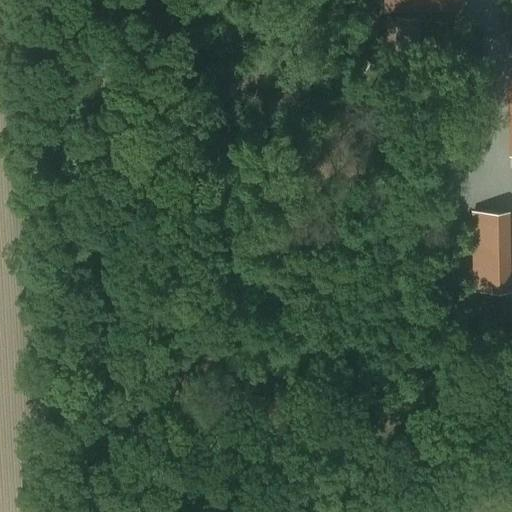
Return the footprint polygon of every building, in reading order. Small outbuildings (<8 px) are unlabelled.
[(458,0),(384,0),(385,12),(459,9),(458,0)] [(384,59),(391,59),(394,17),(387,16),(384,59)] [(391,59),(417,61),(420,18),(394,17),(391,59)] [(500,290),(498,210),(477,210),(478,290),(500,290)] [(498,210),(500,290),(510,290),(509,210),(498,210)]
